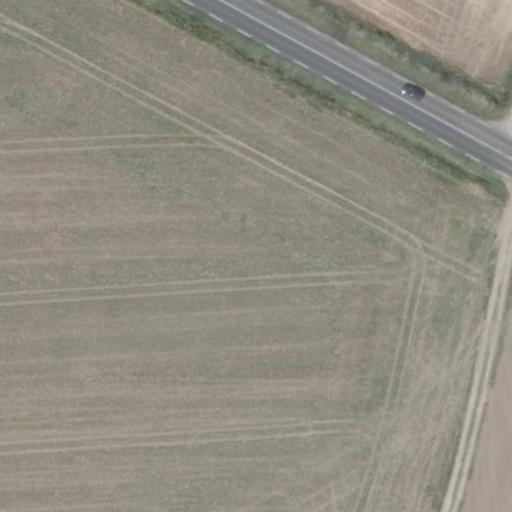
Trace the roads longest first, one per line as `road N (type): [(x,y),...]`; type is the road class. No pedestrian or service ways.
road 1 (primary): [(511,160),(218,0)]
road 2 (track): [(449,511),(490,387),(511,259)]
